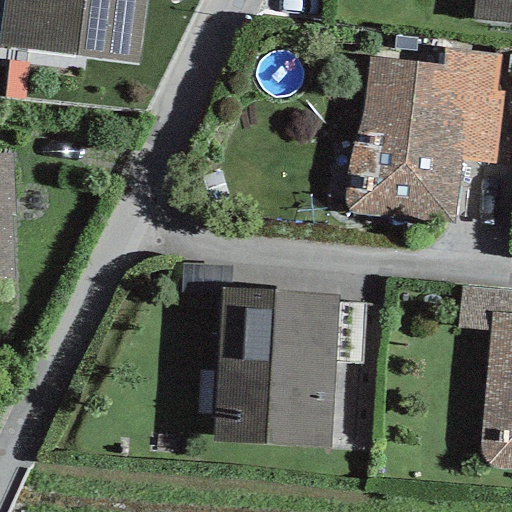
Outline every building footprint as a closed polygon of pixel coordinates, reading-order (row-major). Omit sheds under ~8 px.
[(146,0),(7,0),(1,47),(138,64),(146,0)] [(511,0),(488,0),(485,26),(511,29),(511,0)] [(448,74),(367,64),(349,213),(453,225),(466,117),(494,120),(501,62),(450,56),(448,74)] [(10,159),(0,159),(0,281),(14,281),(10,159)] [(339,302),(225,295),(216,441),(330,448),(339,302)] [(511,321),(496,320),(483,464),(511,466),(511,321)]
